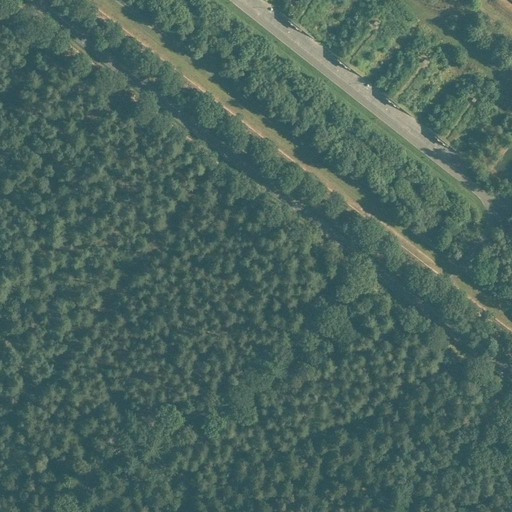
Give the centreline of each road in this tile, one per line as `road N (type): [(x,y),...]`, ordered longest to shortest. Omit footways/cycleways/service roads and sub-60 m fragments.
road 1 (tertiary): [(33,0),(511,376)]
road 2 (track): [(380,271),(328,331),(274,375),(119,449),(86,483),(76,511)]
